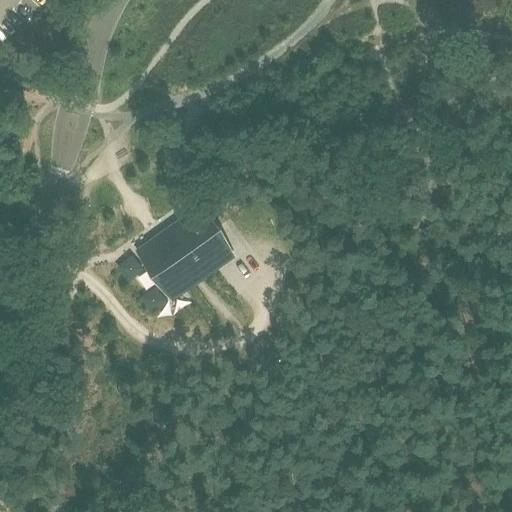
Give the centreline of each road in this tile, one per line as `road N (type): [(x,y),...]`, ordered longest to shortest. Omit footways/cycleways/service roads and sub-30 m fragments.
road 1 (track): [(140,80),(215,115),(431,137)]
road 2 (unclassified): [(0,404),(58,177)]
road 3 (unclassified): [(98,36),(64,107),(58,177)]
road 4 (unclassified): [(58,177),(86,113),(98,36)]
